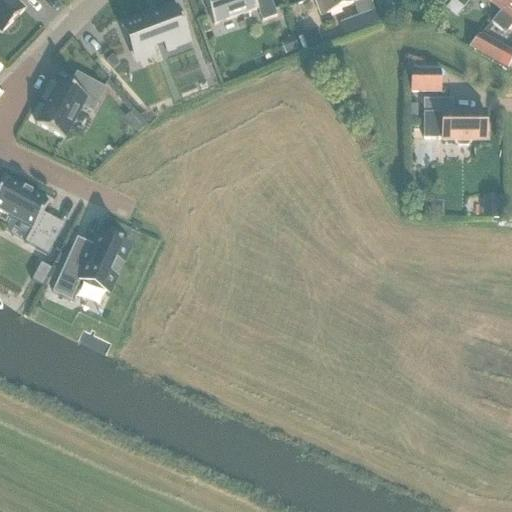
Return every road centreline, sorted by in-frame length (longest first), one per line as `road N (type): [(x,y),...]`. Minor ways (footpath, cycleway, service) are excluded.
road 1 (residential): [(94,0),(0,99)]
road 2 (residential): [(0,150),(123,206)]
